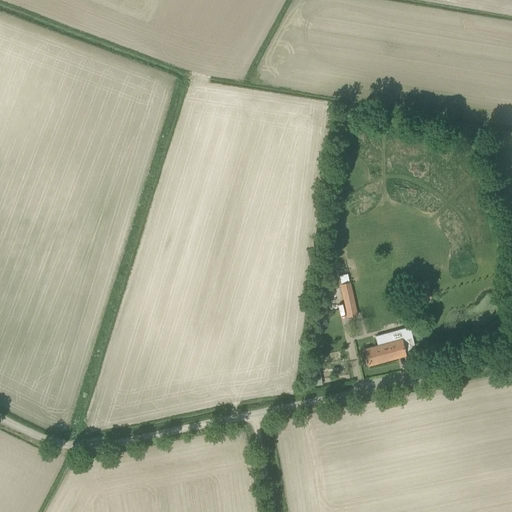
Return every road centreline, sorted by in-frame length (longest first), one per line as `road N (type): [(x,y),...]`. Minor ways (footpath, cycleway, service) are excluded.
road 1 (unclassified): [(255,413),(93,445),(50,438),(0,413)]
road 2 (unclassified): [(255,413),(511,361)]
